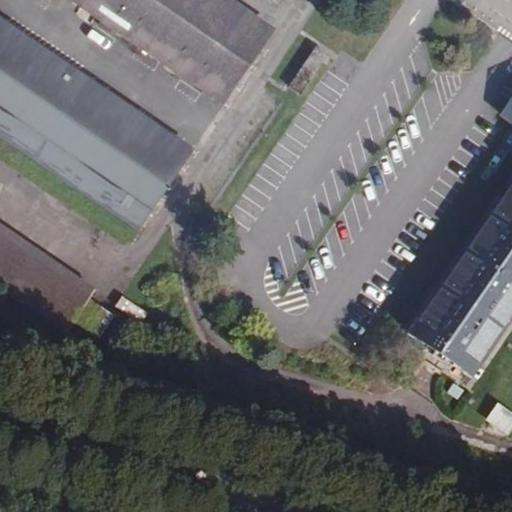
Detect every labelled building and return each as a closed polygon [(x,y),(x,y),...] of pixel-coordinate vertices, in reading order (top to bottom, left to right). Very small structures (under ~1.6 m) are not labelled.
[(271,35),(218,0),(56,0),(218,110),(271,35)] [(187,153),(0,23),(0,140),(134,234),(187,153)] [(323,58),(313,51),(289,88),(300,97),(323,58)] [(511,87),(494,110),(511,123),(511,209),(427,332),(488,376),(511,341),(511,87)] [(0,232),(0,331),(48,364),(94,297),(0,232)] [(511,437),(511,411),(500,404),(489,423),(511,437)]
